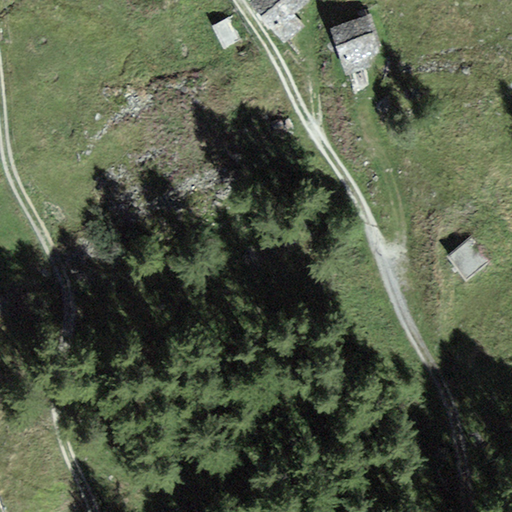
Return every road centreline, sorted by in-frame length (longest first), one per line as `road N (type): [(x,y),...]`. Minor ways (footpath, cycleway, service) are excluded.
road 1 (track): [(235,0),(374,232),(397,303),(441,386),(465,511)]
road 2 (track): [(91,511),(54,401),(66,303),(51,251),(0,146)]
